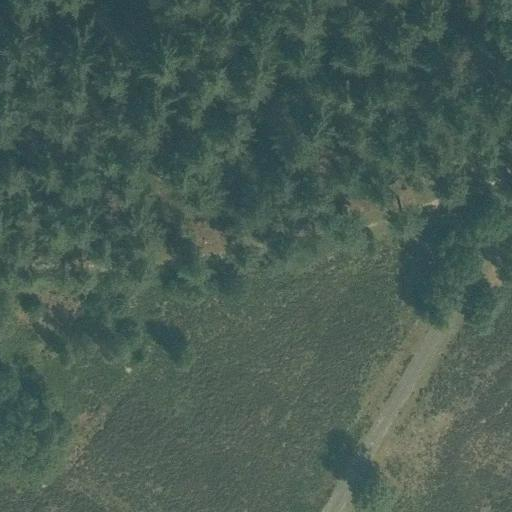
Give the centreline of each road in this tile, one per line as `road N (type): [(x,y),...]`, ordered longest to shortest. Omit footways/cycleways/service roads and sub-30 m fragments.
road 1 (track): [(511,180),(349,235),(211,260),(144,268),(0,265)]
road 2 (track): [(330,511),(511,204)]
